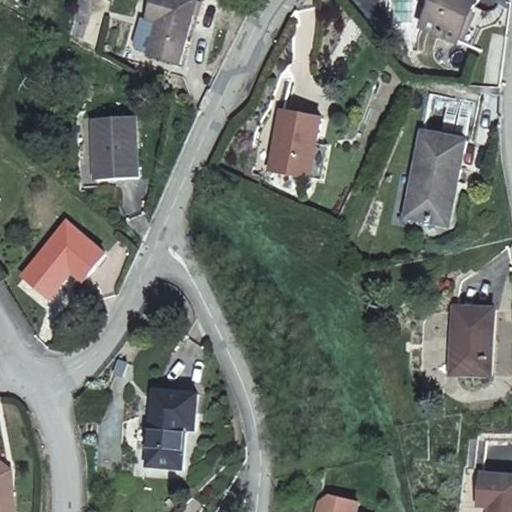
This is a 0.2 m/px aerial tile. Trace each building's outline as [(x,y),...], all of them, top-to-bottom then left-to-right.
[(180,0),(180,1),(176,0),(160,0),(152,27),(164,30),(153,63),(181,72),(201,8),(189,4),(190,0),(180,0)] [(438,0),(424,34),(459,50),(481,0),(438,0)] [(140,56),(154,60),(164,30),(152,27),(146,26),(137,50),(140,56)] [(285,120),(274,178),(314,184),(320,152),(324,126),(285,120)] [(97,125),(99,189),(140,187),(138,126),(97,125)] [(469,149),(424,140),(407,222),(447,230),(455,187),(461,188),(469,149)] [(320,152),(314,184),(326,187),(332,154),(320,152)] [(455,187),(447,230),(453,231),(461,188),(455,187)] [(68,229),(21,278),(46,299),(68,276),(81,288),(104,263),(68,229)] [(461,348),(460,380),(495,380),(496,317),(455,315),(454,348),(461,348)] [(453,379),(460,380),(461,348),(454,348),(453,379)] [(205,403),(161,398),(153,470),(190,475),(192,436),(201,437),(205,403)] [(491,511),(511,511),(511,480),(484,478),(479,509),(491,511)]
